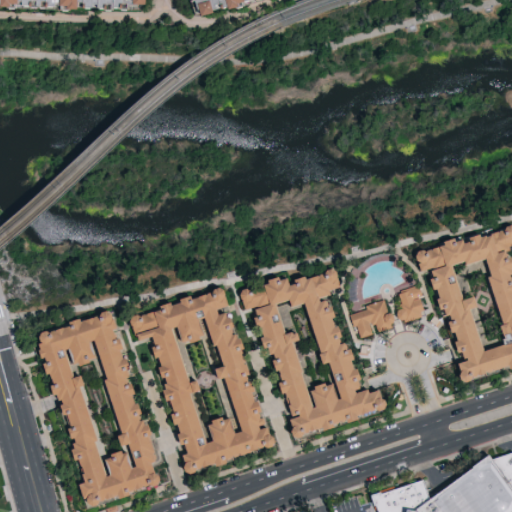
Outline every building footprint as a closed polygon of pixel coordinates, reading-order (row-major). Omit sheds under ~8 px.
[(0,0),(0,15),(72,0),(0,0)] [(178,0),(183,16),(236,0),(178,0)] [(451,378),(511,361),(511,300),(497,248),(511,243),(511,240),(507,222),(407,251),(413,271),(422,269),(424,276),(419,277),(423,289),(426,288),(431,308),(434,307),(438,318),(437,319),(441,331),(444,330),(452,359),(446,361),(451,378)] [(239,294),(242,289),(246,288),(250,289),(263,285),(263,284),(268,283),(267,279),(278,275),(279,279),(286,277),(288,285),(295,283),(293,279),(304,275),(305,279),(324,272),(326,269),(330,268),(335,270),(341,286),(329,290),(330,293),(324,295),(328,306),(331,305),(335,317),(331,318),(334,326),(338,325),(341,337),(338,338),(339,343),(344,342),(346,348),(350,347),(354,359),(351,360),(353,368),(356,367),(360,380),(357,381),(360,388),(355,390),(355,392),(367,388),(368,392),(378,389),(381,398),(383,399),(385,404),(382,409),(378,410),(375,409),(356,415),(357,418),(346,422),(345,419),(344,420),(341,421),(339,420),(338,420),(337,422),(334,424),(332,423),(333,427),(322,430),(321,427),(316,429),(317,431),(296,438),(291,435),(290,431),(291,428),(288,419),(298,416),(298,413),(291,415),(283,393),(281,394),(277,382),(281,381),(277,371),(274,372),(270,359),(273,358),(272,354),(268,355),(266,348),(263,349),(258,337),(262,336),(259,327),(257,328),(253,317),(257,316),(253,307),(245,310),(239,294)] [(394,322),(423,314),(414,285),(395,291),(399,306),(390,309),(394,322)] [(129,320),(131,316),(136,314),(139,315),(159,309),(158,305),(170,301),(171,304),(179,302),(178,298),(190,294),(191,298),(210,291),(210,292),(213,288),(218,286),(222,289),(227,304),(215,309),(217,315),(224,312),(226,318),(228,317),(232,326),(228,327),(230,335),(234,334),(236,339),(239,338),(242,347),(238,348),(243,364),(246,363),(250,374),(246,376),(247,380),(250,379),(254,391),(251,392),(254,400),(257,399),(261,411),(258,412),(259,417),(262,416),(265,423),(258,426),(259,429),(266,427),(269,435),(271,436),(273,441),(271,445),(266,447),(263,446),(250,450),(250,451),(239,454),(238,453),(224,458),(225,462),(215,465),(214,462),(195,468),(193,471),(189,474),(184,471),(182,467),(184,463),(181,455),(187,453),(183,443),(180,444),(176,434),(180,433),(176,424),(173,425),(169,414),(173,413),(168,399),(166,400),(162,390),(165,389),(163,384),(166,383),(164,376),(161,377),(158,367),(161,366),(157,356),(154,357),(151,346),(154,345),(151,336),(137,341),(136,336),(134,336),(129,320)] [(375,331),(389,327),(382,299),(362,304),(363,309),(349,312),(355,337),(369,334),(367,324),(373,323),(375,331)] [(75,504),(148,482),(141,461),(147,459),(134,419),(131,420),(98,309),(24,332),(34,363),(35,363),(41,383),(43,383),(57,427),(56,427),(60,437),(59,438),(72,481),(68,483),(75,504)] [(511,452),(511,511),(379,511),(375,496),(410,485),(425,481),(430,499),(471,469),(479,463),(493,453),(500,457),(511,452)]
